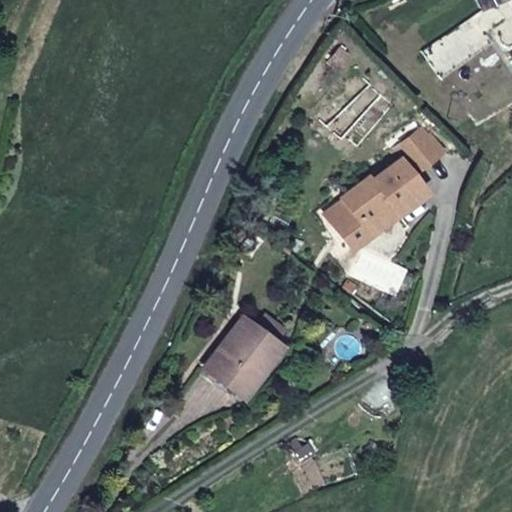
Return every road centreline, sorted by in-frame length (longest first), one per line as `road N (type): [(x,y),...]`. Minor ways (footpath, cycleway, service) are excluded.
road 1 (secondary): [(42,511),(227,142),(314,0)]
road 2 (unknown): [(148,511),(511,289)]
